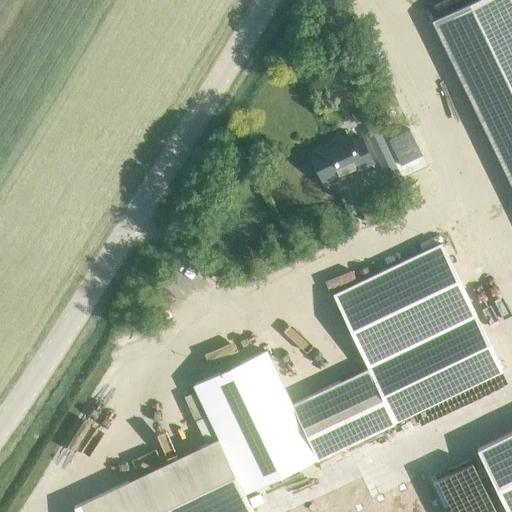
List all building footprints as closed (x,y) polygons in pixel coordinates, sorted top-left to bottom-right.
[(511,0),(482,0),(434,23),(511,185),(511,0)] [(453,64),(441,70),(460,112),(472,106),(453,64)] [(347,171),(370,160),(359,138),(350,142),(348,136),(310,153),(325,184),(348,173),(347,171)] [(193,385),(219,438),(68,510),(69,511),(251,511),(254,511),(245,493),(318,459),(318,460),(395,423),(394,422),(502,370),(442,243),(333,294),(369,367),(291,404),(266,351),(193,385)] [(511,511),(511,430),(477,448),(508,511),(511,511)]
